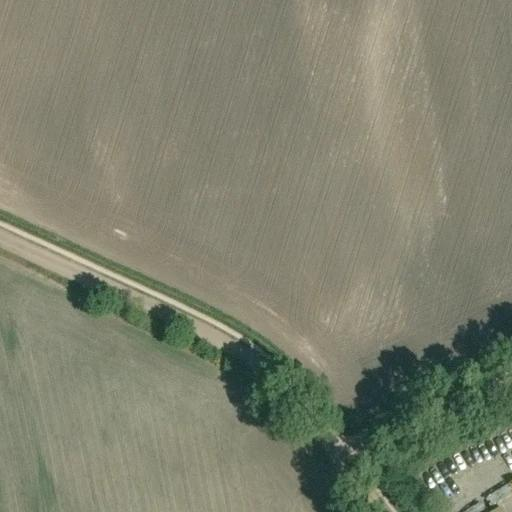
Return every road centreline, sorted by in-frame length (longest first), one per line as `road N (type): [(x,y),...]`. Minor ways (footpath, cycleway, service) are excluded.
road 1 (track): [(382,511),(275,378),(239,350),(0,238)]
road 2 (track): [(337,457),(511,380)]
